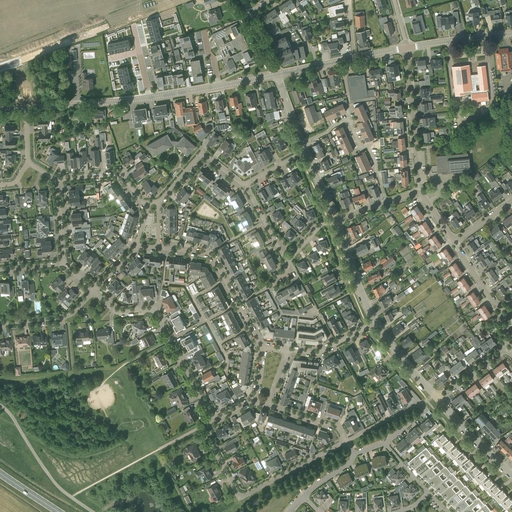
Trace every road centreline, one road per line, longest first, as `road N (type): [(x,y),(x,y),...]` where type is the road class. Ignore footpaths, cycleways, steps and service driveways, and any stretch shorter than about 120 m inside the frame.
road 1 (residential): [(213,420),(202,430),(240,496),(345,441)]
road 2 (residential): [(213,420),(153,309),(116,313),(93,291)]
road 3 (residential): [(264,347),(212,256),(158,247)]
road 4 (residential): [(417,192),(403,47)]
road 5 (residential): [(301,143),(349,121),(386,201)]
road 6 (tertiary): [(151,98),(25,107)]
